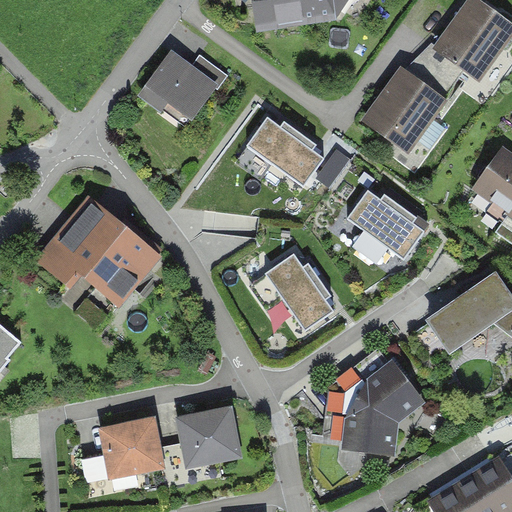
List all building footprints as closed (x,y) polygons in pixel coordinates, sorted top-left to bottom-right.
[(255,0),(260,27),(318,18),(326,7),(337,15),(348,0),(255,0)] [(511,55),(511,17),(487,0),(477,0),(442,50),(492,84),(511,55)] [(225,86),(179,54),(149,98),(195,130),(225,86)] [(447,95),(402,63),(362,120),(408,151),(447,95)] [(328,156),(268,114),(246,145),(306,187),(328,156)] [(511,153),(500,145),(470,188),(511,217),(511,153)] [(371,186),(348,218),(407,260),(430,228),(371,186)] [(155,259),(95,207),(38,271),(99,324),(155,259)] [(297,249),(264,270),(306,336),(339,315),(297,249)] [(511,284),(499,265),(426,312),(448,346),(494,317),(511,330),(511,284)] [(0,373),(25,342),(0,322),(0,373)] [(335,393),(344,405),(325,419),(348,448),(393,453),(395,435),(389,431),(402,412),(408,413),(421,403),(403,380),(416,370),(396,345),(335,393)] [(239,411),(180,424),(191,471),(250,458),(239,411)] [(164,423),(105,434),(115,484),(174,473),(164,423)] [(511,479),(498,457),(433,495),(443,511),(503,511),(511,507),(511,479)]
